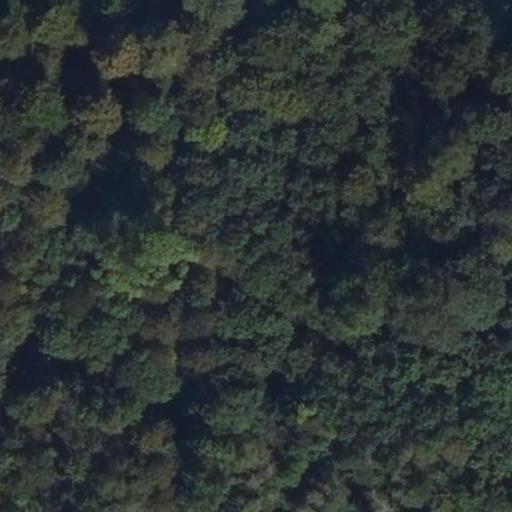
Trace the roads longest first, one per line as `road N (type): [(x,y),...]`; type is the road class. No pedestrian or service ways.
road 1 (track): [(160,0),(172,511)]
road 2 (track): [(148,0),(9,359)]
road 3 (track): [(238,0),(511,112)]
road 4 (track): [(0,148),(131,0)]
